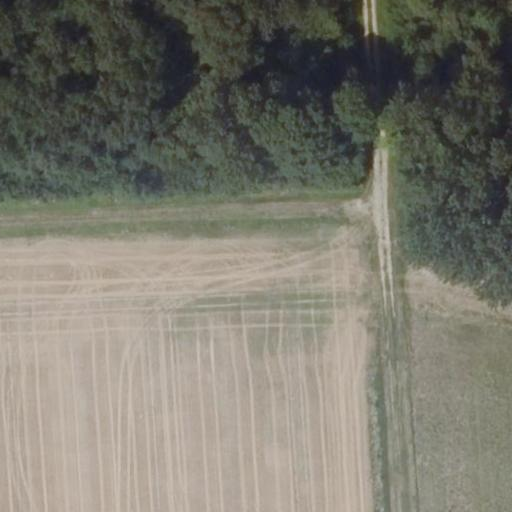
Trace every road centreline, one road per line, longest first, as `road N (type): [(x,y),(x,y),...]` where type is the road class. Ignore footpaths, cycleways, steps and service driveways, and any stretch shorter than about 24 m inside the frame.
road 1 (track): [(375,0),(410,511)]
road 2 (track): [(389,212),(0,229)]
